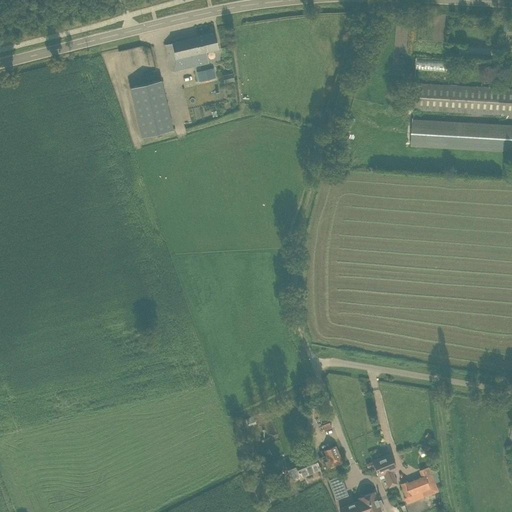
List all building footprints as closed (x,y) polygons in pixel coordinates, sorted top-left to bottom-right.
[(206,52),(219,49),(215,33),(165,45),(171,71),(208,63),(206,52)] [(196,71),(198,81),(215,77),(213,67),(196,71)] [(232,74),(222,76),(224,83),(234,81),(232,74)] [(173,130),(161,80),(130,88),(142,137),(173,130)] [(511,89),(415,83),(413,109),(511,115),(511,89)] [(511,125),(412,119),(411,146),(511,151),(511,125)] [(252,416),(242,420),(245,428),(255,424),(252,416)] [(342,461),(336,445),(323,450),(329,466),(342,461)] [(296,467),(300,477),(320,469),(313,452),(285,463),(288,470),(296,467)] [(396,469),(390,454),(372,461),(380,481),(385,479),(388,487),(397,484),(391,470),(396,469)] [(267,463),(270,470),(279,466),(276,459),(267,463)] [(400,483),(405,497),(421,491),(423,497),(438,491),(429,466),(418,470),(421,477),(408,482),(407,480),(400,483)] [(273,485),(272,493),(281,494),(282,486),(273,485)] [(345,489),(333,493),(336,499),(347,495),(345,489)] [(359,501),(339,508),(340,511),(380,511),(381,511),(381,510),(383,509),(380,500),(377,501),(374,492),(358,498),(359,501)]
